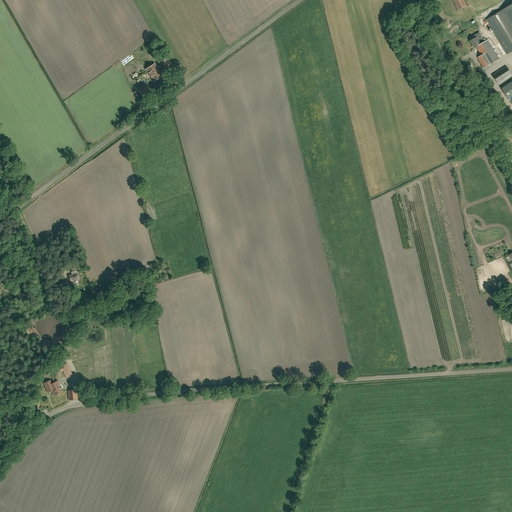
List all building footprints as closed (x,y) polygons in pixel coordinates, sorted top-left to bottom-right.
[(467,6),(463,0),(453,0),(458,10),(467,6)] [(511,51),(511,4),(487,20),(483,22),(486,25),(489,23),(507,54),(511,51)] [(470,41),(475,48),(477,47),(482,55),(478,58),(484,68),(499,59),(488,40),(481,44),(477,37),(470,41)] [(146,69),(153,80),(154,81),(162,75),(155,64),(146,69)] [(498,83),(511,74),(506,66),(493,75),(498,83)] [(146,84),(139,90),(143,96),(151,91),(146,84)] [(150,102),(147,98),(141,102),(144,106),(150,102)] [(71,272),(72,274),(69,275),(71,281),(78,279),(75,271),(71,272)] [(73,377),(67,363),(59,366),(61,372),(63,371),(67,379),(73,377)] [(54,395),(61,392),(58,386),(59,385),(57,381),(52,383),(51,380),(44,383),(48,392),(51,390),(54,395)] [(78,399),(76,389),(68,390),(69,400),(78,399)]
